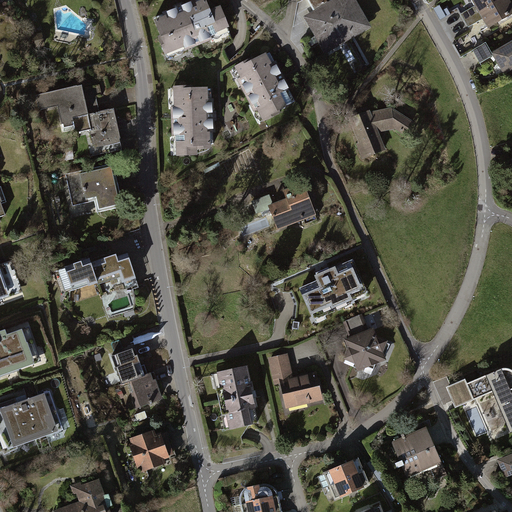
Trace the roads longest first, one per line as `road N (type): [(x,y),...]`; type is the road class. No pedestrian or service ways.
road 1 (residential): [(122,0),(143,95),(153,232),(201,473)]
road 2 (residential): [(422,368),(334,174),(312,84),(284,39),(244,0)]
road 3 (residential): [(484,214),(477,125),(416,0)]
road 4 (residential): [(422,368),(467,295),(484,214)]
road 5 (residential): [(511,509),(458,445),(422,368)]
road 6 (residential): [(286,454),(367,428),(403,400),(422,368)]
